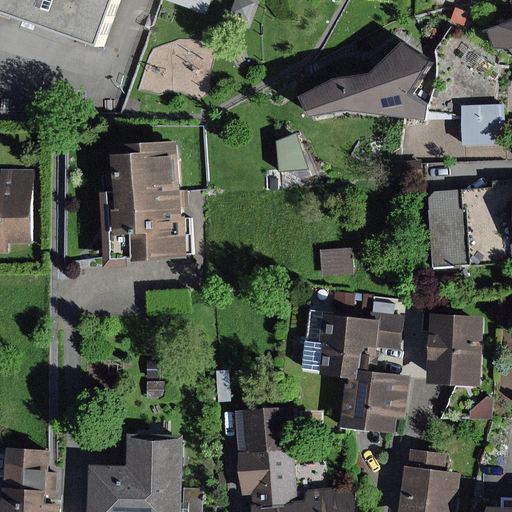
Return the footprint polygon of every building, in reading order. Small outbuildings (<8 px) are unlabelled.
[(2,0),(113,39),(126,0),(178,0),(215,13),(219,0),(2,0)] [(264,0),(242,0),(239,11),(259,17),(264,0)] [(511,51),(511,16),(505,16),(503,51),(511,51)] [(458,24),(437,54),(445,59),(444,69),(444,79),(441,88),(436,103),(435,108),(497,114),(506,57),(458,24)] [(348,74),(315,94),(322,112),(358,105),(432,120),(435,108),(436,103),(424,92),(445,59),(437,54),(428,48),(413,38),(386,70),(348,74)] [(505,123),(462,126),(464,146),(506,144),(505,123)] [(306,132),(283,134),(285,168),(309,166),(306,132)] [(177,146),(110,149),(112,196),(101,197),(105,264),(187,260),(185,223),(182,223),(181,210),(191,209),(190,193),(180,194),(177,146)] [(429,158),(405,157),(404,176),(428,178),(429,158)] [(3,191),(0,191),(0,252),(10,252),(10,241),(35,241),(36,175),(3,175),(3,191)] [(511,265),(511,181),(495,182),(496,192),(490,192),(431,196),(436,271),(511,265)] [(352,251),(323,253),(325,277),(354,274),(352,251)] [(195,310),(194,286),(152,288),(153,313),(195,310)] [(362,368),(377,370),(381,344),(384,318),(334,311),(330,344),(335,345),(332,372),(361,376),(362,368)] [(408,348),(413,314),(385,311),(384,318),(381,344),(408,348)] [(493,315),(443,313),(440,378),(490,380),(493,315)] [(377,370),(362,368),(361,376),(355,425),(409,432),(416,375),(377,370)] [(263,492),(263,503),(305,501),(299,405),(258,407),(260,450),(250,451),(252,492),(263,492)] [(128,469),(92,468),(90,511),(181,511),(185,440),(129,437),(128,469)] [(446,454),(412,449),(404,511),(454,511),(459,475),(444,473),(446,454)] [(52,454),(7,452),(4,511),(60,511),(61,509),(49,509),(52,454)] [(263,503),(263,511),(363,511),(362,485),(312,488),(313,501),(305,501),(263,503)]
